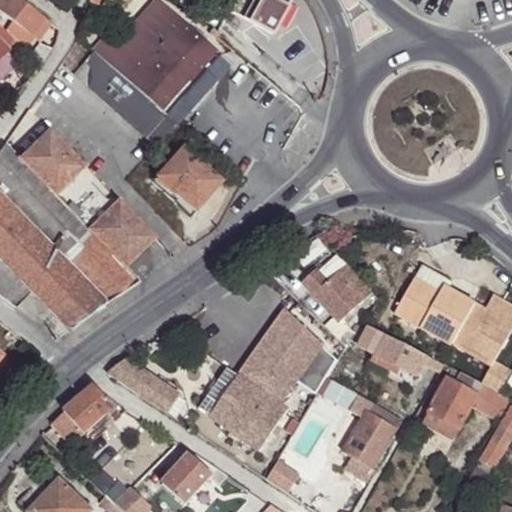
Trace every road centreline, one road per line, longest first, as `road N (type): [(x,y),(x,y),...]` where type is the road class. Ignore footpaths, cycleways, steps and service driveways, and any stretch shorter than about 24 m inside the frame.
road 1 (secondary): [(0,433),(76,360),(281,214)]
road 2 (unknown): [(181,284),(67,126)]
